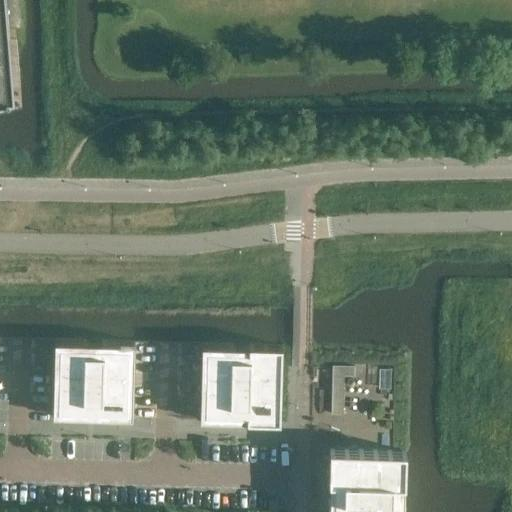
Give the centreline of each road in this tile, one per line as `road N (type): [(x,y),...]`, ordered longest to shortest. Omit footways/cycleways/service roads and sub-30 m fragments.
road 1 (residential): [(0,243),(167,246),(511,218)]
road 2 (unknown): [(70,192),(88,142),(113,121),(511,113)]
road 3 (residential): [(305,480),(0,471)]
road 4 (track): [(70,192),(57,0)]
